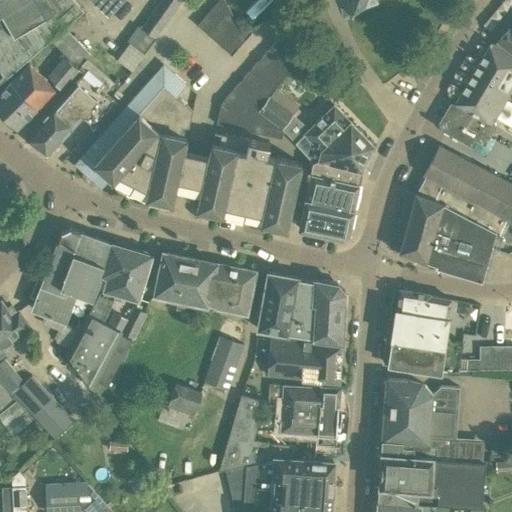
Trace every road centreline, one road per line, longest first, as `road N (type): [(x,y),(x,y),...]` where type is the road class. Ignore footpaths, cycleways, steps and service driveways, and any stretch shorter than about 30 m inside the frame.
road 1 (tertiary): [(56,187),(141,217),(367,273)]
road 2 (tertiary): [(367,273),(380,192),(483,0)]
road 3 (tertiary): [(351,511),(367,273)]
road 4 (residential): [(511,290),(367,273)]
